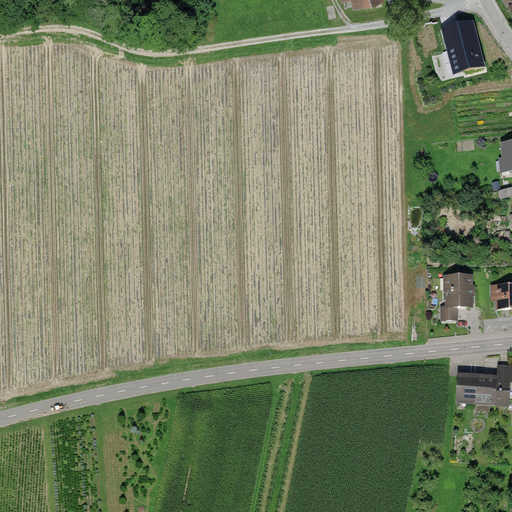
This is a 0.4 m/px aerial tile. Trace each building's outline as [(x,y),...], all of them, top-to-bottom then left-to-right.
[(380,0),(347,0),(350,10),(381,1),(380,0)] [(466,73),(484,68),(473,25),(443,33),(448,52),(460,49),(466,73)] [(494,85),(497,93),(507,90),(504,82),(494,85)] [(511,142),(496,145),(499,174),(511,172),(511,142)] [(499,193),(501,200),(511,197),(511,190),(511,189),(499,193)] [(469,278),(440,279),(441,308),(438,308),(439,324),(457,323),(457,312),(470,312),(469,278)] [(511,287),(488,287),(488,303),(493,303),(492,313),(511,313),(511,287)] [(492,377),(451,375),(449,406),(504,410),(506,389),(511,389),(511,376),(511,367),(505,367),(493,366),(492,377)]
